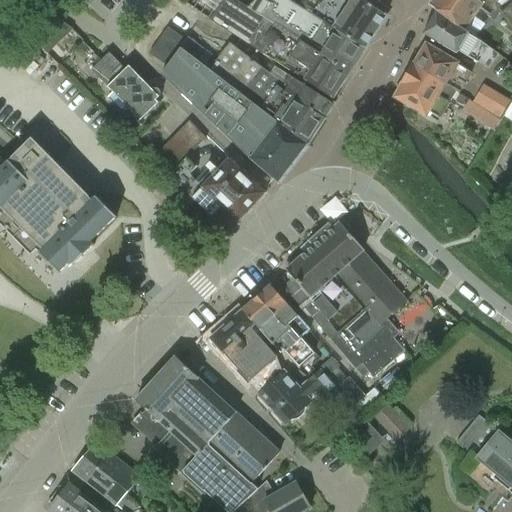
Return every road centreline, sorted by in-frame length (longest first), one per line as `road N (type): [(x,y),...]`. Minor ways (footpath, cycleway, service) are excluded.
road 1 (residential): [(347,511),(169,315)]
road 2 (tertiary): [(5,511),(169,315)]
road 3 (tertiary): [(336,183),(379,196),(511,316)]
road 4 (residential): [(410,11),(343,147),(336,183)]
road 5 (tertiary): [(169,315),(287,203)]
road 6 (residential): [(287,203),(185,104)]
